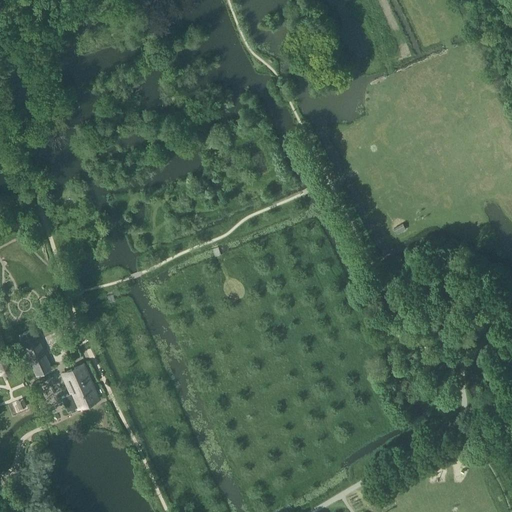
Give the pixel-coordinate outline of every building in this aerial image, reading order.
[(51,320),(40,324),(40,325),(45,336),(47,335),(55,331),(51,321),(51,320)] [(33,329),(18,336),(26,353),(35,374),(50,367),(49,366),(47,360),(38,342),(36,338),(33,329)] [(10,369),(8,363),(1,362),(0,362),(0,373),(1,374),(5,374),(7,374),(10,369)] [(71,393),(61,397),(67,411),(70,410),(71,412),(75,410),(74,408),(82,404),(83,404),(84,404),(91,401),(92,400),(98,398),(83,364),(62,373),(71,393)] [(16,402),(17,406),(19,409),(25,406),(22,400),(22,399),(16,402)]
